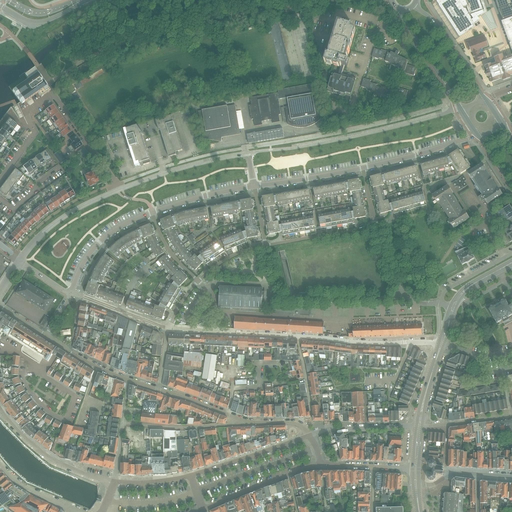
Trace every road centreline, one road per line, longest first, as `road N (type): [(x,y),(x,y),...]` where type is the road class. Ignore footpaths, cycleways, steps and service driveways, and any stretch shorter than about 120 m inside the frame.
road 1 (residential): [(299,337),(169,328),(68,295)]
road 2 (residential): [(253,184),(362,167),(478,136)]
road 3 (residential): [(68,295),(79,266),(117,225),(253,184)]
road 4 (residential): [(459,109),(248,153)]
road 5 (residential): [(242,421),(122,422),(114,481)]
road 6 (residential): [(441,343),(299,337)]
road 7 (residential): [(114,481),(54,462),(0,409)]
road 8 (residential): [(227,414),(99,366)]
road 9 (residential): [(118,189),(248,153)]
road 10 (residential): [(202,508),(322,462)]
road 11 (residential): [(310,434),(190,475)]
road 12 (residential): [(19,259),(70,212),(118,189)]
